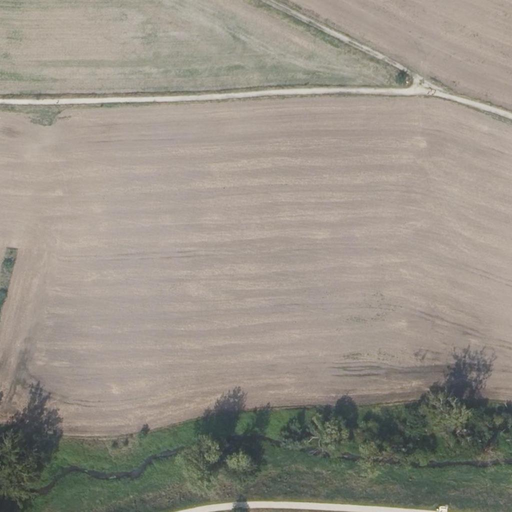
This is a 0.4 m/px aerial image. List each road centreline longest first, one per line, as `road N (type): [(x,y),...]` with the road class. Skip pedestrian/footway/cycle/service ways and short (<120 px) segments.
road 1 (track): [(0,99),(424,87)]
road 2 (track): [(267,0),(384,57),(424,87)]
